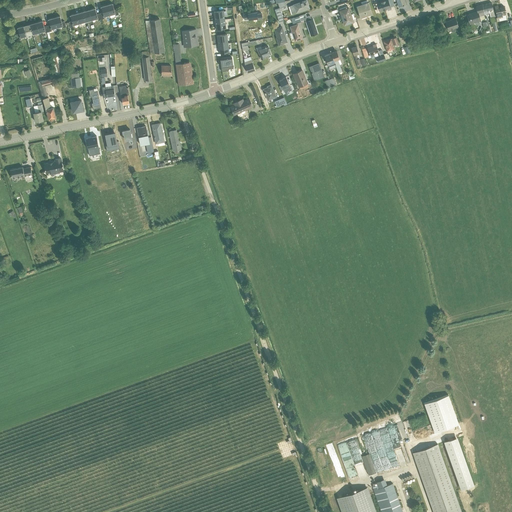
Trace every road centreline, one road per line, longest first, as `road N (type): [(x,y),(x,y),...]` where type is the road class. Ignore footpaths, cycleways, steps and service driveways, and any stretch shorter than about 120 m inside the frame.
road 1 (unclassified): [(178,103),(324,511)]
road 2 (tertiary): [(0,141),(178,103)]
road 3 (tertiary): [(215,91),(335,42)]
road 4 (tertiary): [(335,42),(456,2)]
